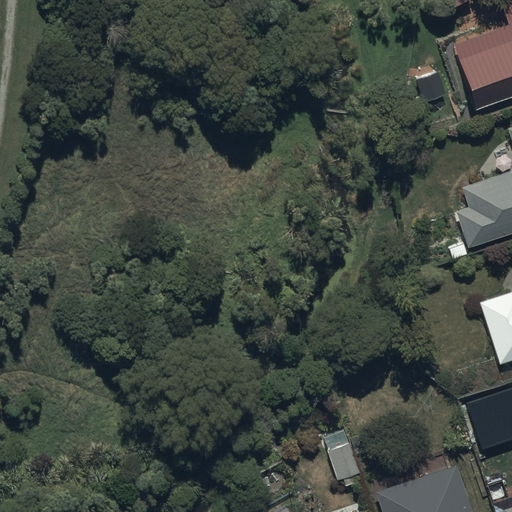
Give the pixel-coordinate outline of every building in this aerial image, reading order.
[(511,0),(497,0),(503,16),(447,35),(470,101),(511,86),(511,0)] [(511,119),(503,123),(511,149),(511,163),(458,182),(465,202),(452,206),(464,243),(511,226),(511,119)] [(511,286),(475,298),(495,361),(511,355),(511,286)] [(511,384),(499,389),(510,424),(511,423),(511,384)] [(343,426),(318,433),(322,448),(325,447),(333,477),(341,475),(343,483),(352,481),(349,472),(358,470),(350,438),(346,439),(343,426)] [(467,511),(451,461),(373,488),(381,511),(467,511)] [(511,511),(511,500),(499,505),(501,511),(511,511)]
